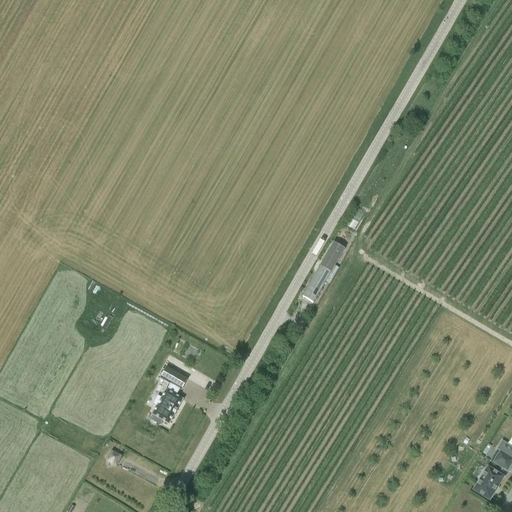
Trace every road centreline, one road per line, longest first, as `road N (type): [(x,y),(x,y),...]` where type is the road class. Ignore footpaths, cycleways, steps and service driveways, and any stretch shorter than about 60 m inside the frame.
road 1 (unclassified): [(165,511),(460,0)]
road 2 (track): [(511,344),(363,257),(361,234),(375,212)]
